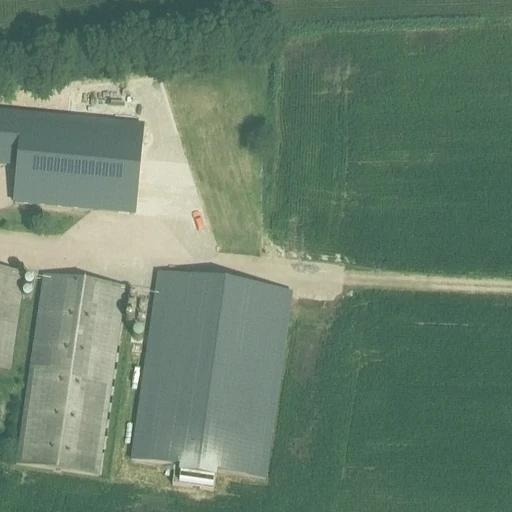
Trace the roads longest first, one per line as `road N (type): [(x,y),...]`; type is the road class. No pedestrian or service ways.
road 1 (track): [(188,262),(511,289)]
road 2 (unclassified): [(188,262),(0,246)]
